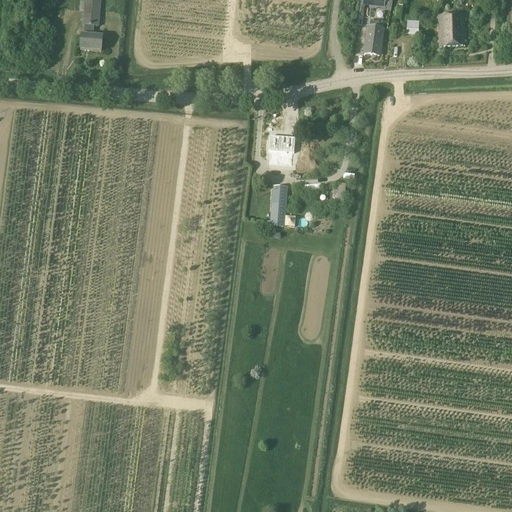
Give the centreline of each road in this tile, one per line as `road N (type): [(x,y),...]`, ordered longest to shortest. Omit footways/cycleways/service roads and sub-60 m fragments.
road 1 (tertiary): [(511,72),(348,81),(252,101),(0,83)]
road 2 (unknown): [(197,511),(205,416),(153,398),(151,382),(188,100)]
road 3 (unknown): [(394,77),(391,104),(511,99)]
